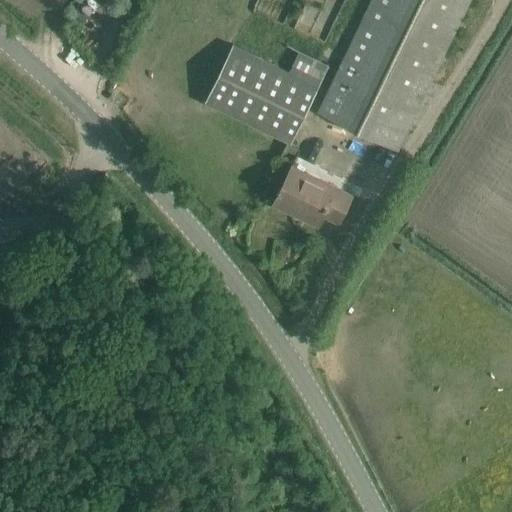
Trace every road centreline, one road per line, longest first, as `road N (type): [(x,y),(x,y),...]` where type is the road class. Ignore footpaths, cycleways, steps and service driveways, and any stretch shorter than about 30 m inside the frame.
road 1 (tertiary): [(375,511),(262,322),(93,130)]
road 2 (unclassified): [(93,130),(28,295),(0,326)]
road 3 (tertiary): [(93,130),(0,43)]
